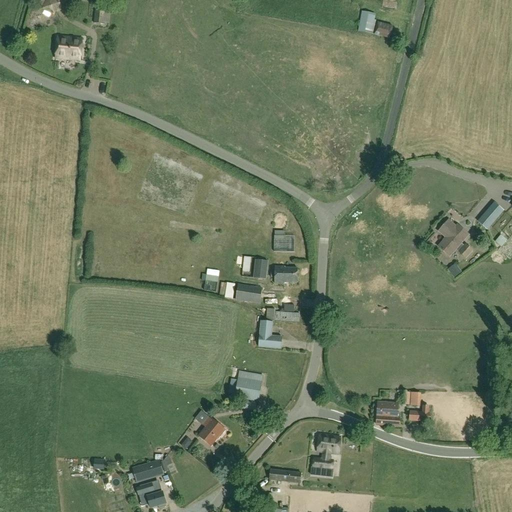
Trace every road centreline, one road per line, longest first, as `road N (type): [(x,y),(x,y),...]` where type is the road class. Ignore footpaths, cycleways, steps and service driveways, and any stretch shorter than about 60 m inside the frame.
road 1 (tertiary): [(331,217),(147,117),(0,59)]
road 2 (unclassified): [(422,0),(377,171),(331,217)]
road 3 (tertiary): [(511,454),(413,448),(327,412),(303,411)]
road 4 (tertiary): [(303,411),(331,217)]
road 5 (tertiary): [(208,511),(303,411)]
